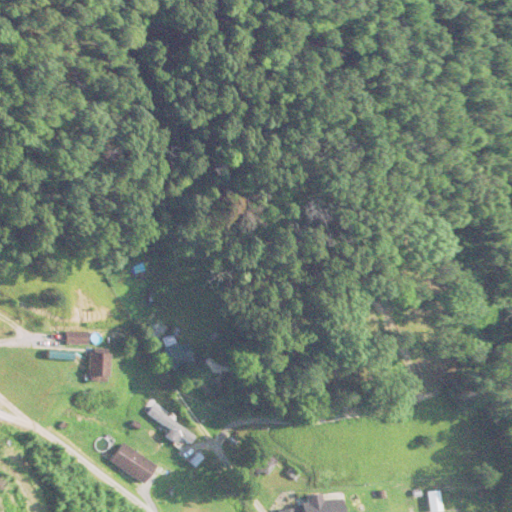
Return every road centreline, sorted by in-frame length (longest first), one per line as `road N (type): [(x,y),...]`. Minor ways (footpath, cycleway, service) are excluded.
road 1 (residential): [(22,338),(0,344),(148,511)]
road 2 (residential): [(153,341),(258,511)]
